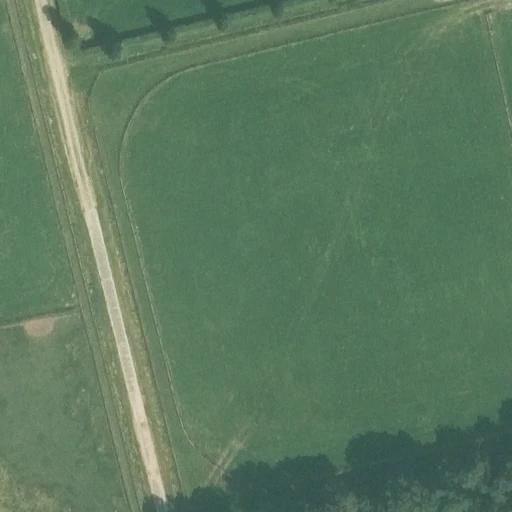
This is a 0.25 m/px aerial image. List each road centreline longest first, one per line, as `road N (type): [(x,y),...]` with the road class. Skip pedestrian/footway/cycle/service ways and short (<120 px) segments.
road 1 (unclassified): [(160,511),(82,181)]
road 2 (track): [(82,181),(39,0)]
